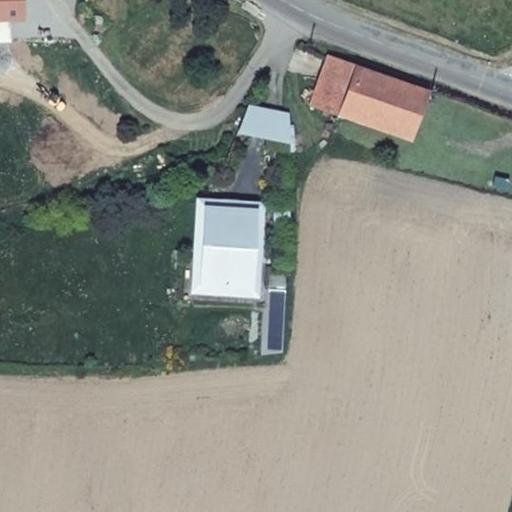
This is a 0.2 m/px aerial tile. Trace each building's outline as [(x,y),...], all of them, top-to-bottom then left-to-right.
[(21,17),(20,1),(20,0),(0,0),(0,16),(11,17),(21,17)] [(0,44),(10,44),(11,17),(0,16),(0,44)] [(338,115),(351,77),(323,67),(309,105),(338,115)] [(411,142),(427,91),(354,67),(351,77),(338,115),(411,142)] [(284,142),(285,110),(238,103),(233,134),(284,142)] [(262,304),(264,197),(191,193),(184,297),(262,304)]
